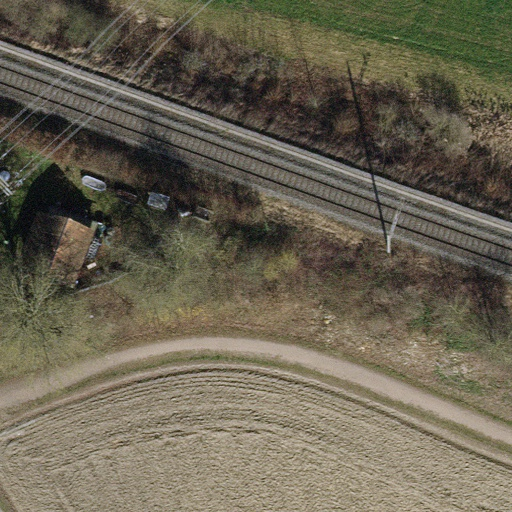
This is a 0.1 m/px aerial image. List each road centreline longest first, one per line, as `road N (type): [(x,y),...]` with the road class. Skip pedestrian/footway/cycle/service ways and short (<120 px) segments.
road 1 (track): [(0,406),(140,344),(218,342),(311,366),(511,445)]
road 2 (track): [(110,0),(511,108)]
